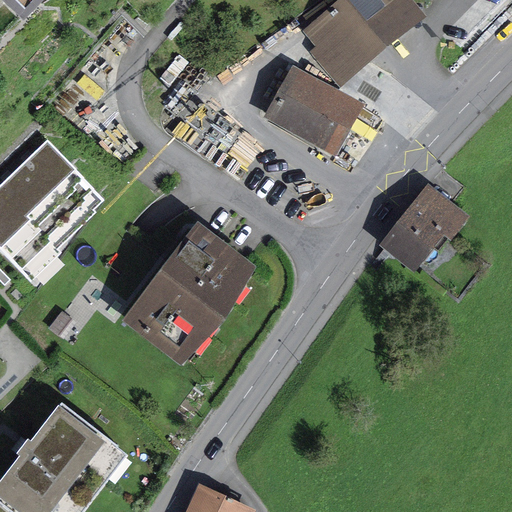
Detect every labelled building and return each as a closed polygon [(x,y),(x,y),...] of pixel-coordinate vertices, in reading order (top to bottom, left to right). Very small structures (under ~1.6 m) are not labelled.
[(4,0),(25,21),(46,0),(4,0)] [(408,0),(346,0),(310,28),(346,74),(421,16),(408,0)] [(364,106),(294,68),(270,114),(340,151),(364,106)] [(47,143),(0,189),(0,252),(25,278),(104,201),(47,143)] [(430,187),(385,243),(417,269),(462,213),(430,187)] [(252,273),(194,234),(120,317),(179,369),(252,273)] [(62,409),(0,488),(0,505),(9,511),(82,511),(125,457),(62,409)] [(200,480),(188,511),(252,511),(257,505),(200,480)]
